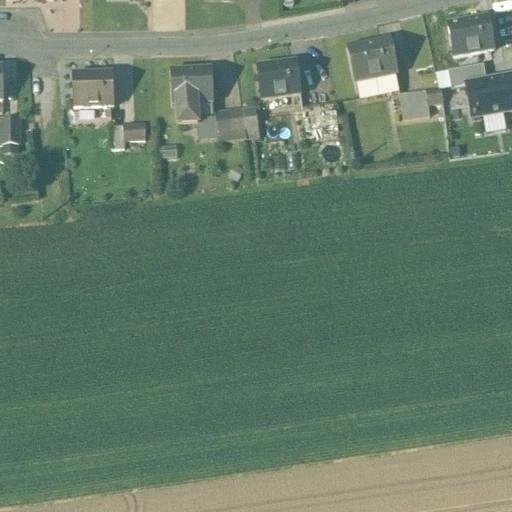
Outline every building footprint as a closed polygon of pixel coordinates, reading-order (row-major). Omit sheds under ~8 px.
[(487,21),(448,28),(454,61),(493,54),(487,21)] [(388,43),(349,52),(355,84),(395,76),(388,43)] [(296,65),(256,70),(260,103),(300,98),(296,65)] [(482,68),(447,74),(451,95),(464,92),(470,124),(511,116),(511,77),(485,82),(482,68)] [(211,73),(171,75),(173,108),(176,108),(177,129),(198,128),(197,107),(213,106),(211,73)] [(113,77),(72,78),(74,111),(114,110),(113,77)] [(440,93),(425,95),(427,109),(428,109),(441,107),(440,93)] [(425,95),(399,98),(402,123),(429,120),(428,109),(427,109),(425,95)] [(258,132),(255,112),(242,114),(246,134),(258,132)] [(242,114),(215,117),(219,145),(246,142),(245,134),(246,134),(242,114)] [(19,148),(18,122),(2,122),(2,148),(19,148)] [(122,129),(111,130),(111,153),(124,152),(124,145),(123,144),(122,129)] [(145,129),(122,129),(123,144),(124,145),(145,144),(145,129)]
